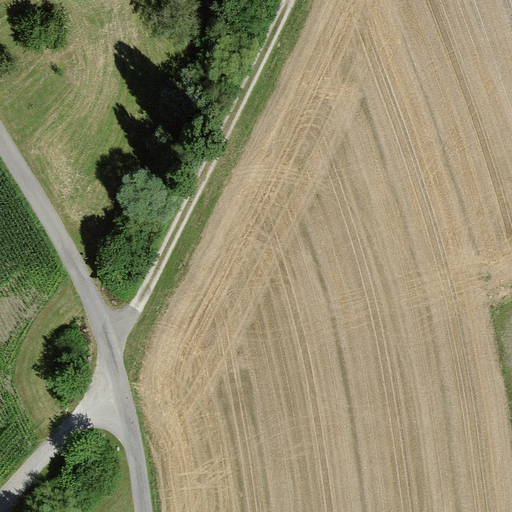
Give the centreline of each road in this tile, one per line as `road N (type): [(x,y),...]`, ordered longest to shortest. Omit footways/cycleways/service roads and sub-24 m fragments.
road 1 (residential): [(0,145),(84,286),(133,448),(140,511)]
road 2 (track): [(109,359),(282,2)]
road 3 (track): [(109,359),(75,415),(0,496)]
